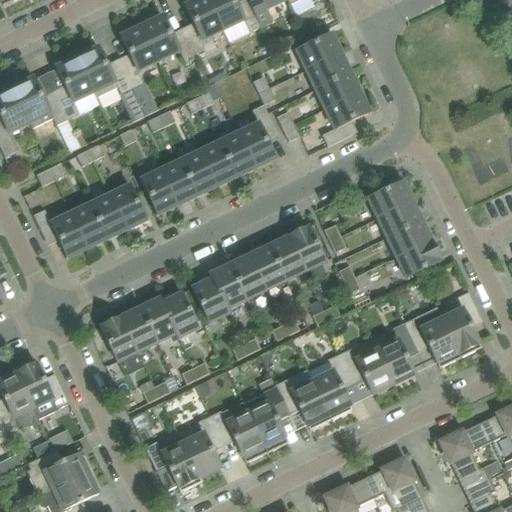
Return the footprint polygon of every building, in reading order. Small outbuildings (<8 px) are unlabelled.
[(184,36),(196,60),(217,50),(211,38),(222,32),(206,0),(187,0),(185,1),(186,3),(187,2),(188,5),(184,7),(195,30),(184,36)] [(261,29),(249,5),(238,10),(232,0),(206,0),(222,32),(243,22),(249,35),(261,29)] [(246,0),(249,5),(261,29),(272,24),(266,11),(287,1),(286,0),(246,0)] [(196,60),(184,36),(173,41),(162,18),(158,20),(157,17),(158,16),(157,15),(152,17),(139,22),(138,22),(158,63),(179,53),(185,66),(196,60)] [(138,22),(137,22),(121,32),(121,33),(122,33),(124,36),(120,38),(131,61),(120,67),(132,91),(143,86),(137,73),(158,63),(138,22)] [(329,35),(330,36),(296,53),(305,72),(340,55),(330,34),(329,35)] [(132,91),(120,67),(109,72),(98,49),(94,51),(92,47),(93,47),(93,46),(88,48),(74,53),(96,99),(117,89),(120,97),(132,91)] [(67,92),(56,97),(68,122),(100,106),(96,99),(74,53),(56,63),(57,64),(58,64),(59,67),(55,69),(67,92)] [(346,67),(340,55),(305,72),(315,92),(348,76),(345,68),(346,67)] [(315,92),(324,112),(360,95),(354,83),(352,84),(348,76),(315,92)] [(56,97),(45,103),(33,80),(29,82),(28,78),(29,78),(28,77),(10,83),(9,84),(29,125),(32,130),(53,120),(56,128),(58,127),(68,122),(56,97)] [(252,84),(258,95),(268,90),(263,79),(252,84)] [(29,125),(9,84),(0,89),(0,118),(2,123),(0,124),(0,149),(4,159),(17,153),(8,135),(29,125)] [(143,86),(132,91),(135,98),(145,118),(156,113),(143,86)] [(258,95),(263,107),(274,102),(268,90),(258,95)] [(120,97),(119,97),(123,104),(135,98),(132,91),(120,97)] [(208,94),(197,100),(202,110),(213,105),(208,94)] [(370,116),(360,95),(324,112),(334,131),(321,137),(327,149),(351,137),(346,126),(368,115),(369,116),(370,116)] [(191,116),(202,110),(197,100),(185,105),(191,116)] [(258,125),(238,135),(255,170),(276,160),(276,159),(275,159),(264,137),(275,132),(263,107),(252,113),(258,125)] [(169,113),(158,119),(163,129),(175,124),(169,113)] [(283,132),(293,127),(288,114),(277,119),(283,132)] [(152,135),(163,129),(158,119),(147,124),(152,135)] [(68,122),(58,127),(61,135),(71,130),(68,122)] [(299,138),(293,127),(283,132),(288,143),(299,138)] [(135,143),(130,132),(119,137),(124,148),(135,143)] [(243,174),(244,176),(255,170),(238,135),(218,144),(235,178),(243,174)] [(218,144),(199,153),(216,189),(228,183),(227,182),(235,178),(218,144)] [(99,147),(88,152),(94,163),(104,158),(99,147)] [(88,152),(76,158),(81,169),(94,163),(88,152)] [(204,192),(205,194),(216,189),(199,153),(179,163),(195,197),(204,192)] [(179,163),(160,172),(177,208),(189,202),(188,200),(195,197),(179,163)] [(60,165),(49,171),(54,182),(66,177),(60,165)] [(42,189),(54,182),(49,171),(36,177),(42,189)] [(155,217),(156,218),(177,208),(160,172),(140,182),(156,216),(155,217)] [(377,220),(412,204),(402,184),(367,201),(377,220)] [(129,187),(110,196),(127,232),(148,222),(147,221),(146,221),(129,187)] [(127,232),(110,196),(90,206),(106,240),(114,236),(115,237),(127,232)] [(386,240),(421,223),(412,204),(377,220),(386,240)] [(90,206),(70,215),(87,251),(99,245),(98,244),(106,240),(90,206)] [(51,225),(45,212),(33,218),(45,242),(56,237),(67,259),(65,260),(66,261),(87,251),(70,215),(51,225)] [(396,260),(431,243),(421,223),(386,240),(396,260)] [(323,232),(329,243),(339,238),(334,227),(323,232)] [(308,229),(289,238),(306,273),(325,264),(308,229)] [(288,282),(306,273),(289,238),(271,247),(288,282)] [(345,249),(339,238),(329,243),(334,255),(345,249)] [(405,280),(440,263),(431,243),(396,260),(405,280)] [(271,247),(253,255),(270,290),(288,282),(271,247)] [(270,290),(253,255),(234,264),(251,299),(270,290)] [(234,264),(216,273),(233,308),(251,299),(234,264)] [(344,284),(354,280),(349,268),(339,273),(344,284)] [(233,308),(216,273),(198,282),(200,286),(192,290),(209,325),(229,315),(227,311),(233,308)] [(360,291),(354,280),(344,284),(349,296),(360,291)] [(171,294),(153,303),(170,338),(175,336),(177,340),(198,330),(181,295),(173,299),(171,294)] [(461,311),(441,321),(460,360),(481,350),(469,324),(480,319),(468,294),(456,300),(461,311)] [(135,312),(152,347),(170,338),(153,303),(135,312)] [(335,308),(324,313),(329,324),(340,318),(335,308)] [(436,310),(403,326),(415,350),(426,345),(438,370),(460,360),(441,321),(436,310)] [(135,312),(118,320),(135,355),(152,347),(135,312)] [(317,329),(329,324),(324,313),(312,319),(317,329)] [(118,320),(100,329),(117,364),(124,378),(142,369),(135,355),(118,320)] [(294,321),(283,327),(288,338),(300,333),(294,321)] [(397,342),(376,352),(393,387),(414,377),(404,355),(415,350),(403,326),(392,331),(397,342)] [(277,344),(288,338),(283,327),(271,333),(277,344)] [(255,340),(244,346),(249,357),(261,351),(255,340)] [(249,357),(244,346),(233,352),(238,362),(249,357)] [(350,351),(339,357),(350,381),(361,376),(372,397),(393,387),(376,352),(355,362),(350,351)] [(327,362),(332,373),(311,383),(330,422),(351,412),(339,387),(350,381),(339,357),(327,362)] [(14,370),(13,371),(15,375),(16,375),(33,410),(38,421),(38,420),(48,416),(69,405),(57,381),(46,386),(44,383),(34,361),(14,370)] [(204,365),(193,370),(198,381),(210,376),(204,365)] [(187,387),(198,381),(193,370),(182,376),(187,387)] [(6,406),(0,408),(0,421),(7,435),(18,430),(39,424),(38,420),(38,421),(33,410),(16,375),(15,375),(0,382),(0,393),(4,401),(6,406)] [(267,455),(287,445),(274,418),(286,412),(274,388),(271,381),(259,386),(264,396),(243,406),(247,414),(264,449),(267,455)] [(285,382),(274,388),(286,412),(297,407),(309,432),(330,422),(311,383),(290,393),(285,382)] [(207,383),(195,388),(201,400),(207,397),(209,389),(207,383)] [(165,384),(154,389),(159,400),(170,395),(165,384)] [(148,405),(159,400),(154,389),(143,395),(148,405)] [(209,419),(221,443),(232,438),(245,466),(267,455),(264,449),(247,414),(243,406),(222,416),(221,413),(209,419)] [(511,459),(511,409),(479,425),(488,445),(507,437),(511,447),(511,455),(511,456),(511,459)] [(203,435),(182,445),(201,484),(202,484),(199,480),(220,470),(210,449),(221,443),(209,419),(198,424),(203,435)] [(440,444),(445,454),(458,482),(463,480),(468,491),(489,482),(488,479),(483,469),(479,472),(470,454),(488,445),(479,425),(440,444)] [(180,494),(201,484),(182,445),(160,455),(155,445),(145,450),(165,494),(177,488),(180,494)] [(29,479),(39,499),(93,473),(86,458),(81,460),(79,455),(57,466),(51,454),(27,466),(33,477),(29,479)] [(16,457),(5,463),(10,474),(22,469),(16,457)] [(421,511),(417,502),(422,500),(403,462),(364,481),(373,500),(383,496),(391,511),(421,511)] [(495,464),(483,469),(488,479),(500,474),(495,464)] [(39,499),(37,500),(42,510),(45,511),(48,509),(49,511),(79,511),(76,506),(84,502),(98,496),(96,490),(100,488),(93,473),(39,499)] [(356,511),(355,509),(373,500),(364,481),(325,499),(330,511),(356,511)] [(473,503),(469,505),(472,511),(511,511),(511,506),(500,511),(498,511),(490,496),(495,493),(489,482),(468,491),(473,503)]
